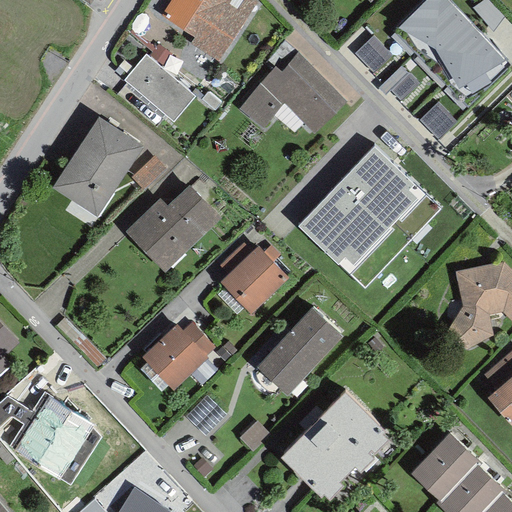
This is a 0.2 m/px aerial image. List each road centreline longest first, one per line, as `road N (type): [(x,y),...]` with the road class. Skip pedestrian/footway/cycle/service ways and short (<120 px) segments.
road 1 (residential): [(209,511),(0,290)]
road 2 (residential): [(0,210),(133,0)]
